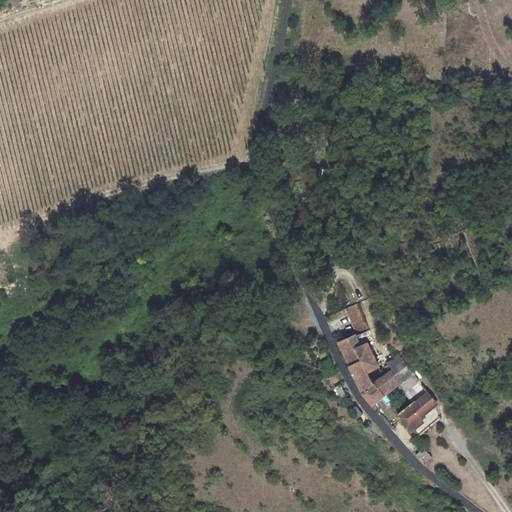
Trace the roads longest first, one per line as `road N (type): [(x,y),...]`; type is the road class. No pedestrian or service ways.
road 1 (unclassified): [(288,0),(261,121),(260,184),(333,360),(437,488),(476,511)]
road 2 (track): [(255,161),(94,198),(0,234)]
